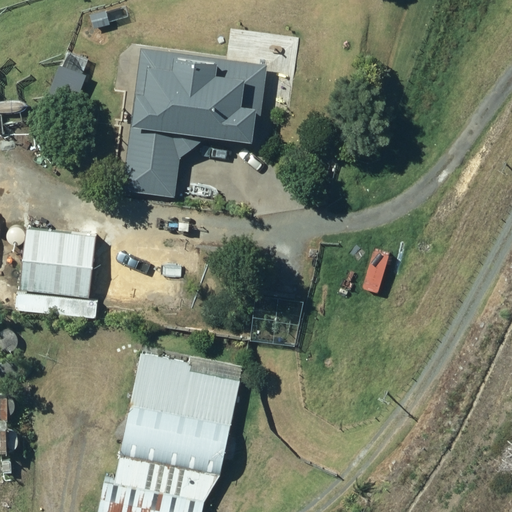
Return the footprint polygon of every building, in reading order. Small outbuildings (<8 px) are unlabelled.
[(230,56),(228,74),(202,71),(204,55),(129,46),(120,124),(126,125),(119,187),(172,195),(176,159),(197,138),(246,143),(248,128),(259,130),(267,60),(230,56)] [(95,227),(5,221),(0,292),(0,307),(89,314),(95,227)] [(121,405),(228,423),(240,359),(187,350),(185,360),(131,350),(121,405)] [(228,423),(121,405),(108,482),(204,500),(207,488),(216,490),(228,423)] [(202,511),(204,500),(108,482),(97,480),(91,511),(202,511)]
